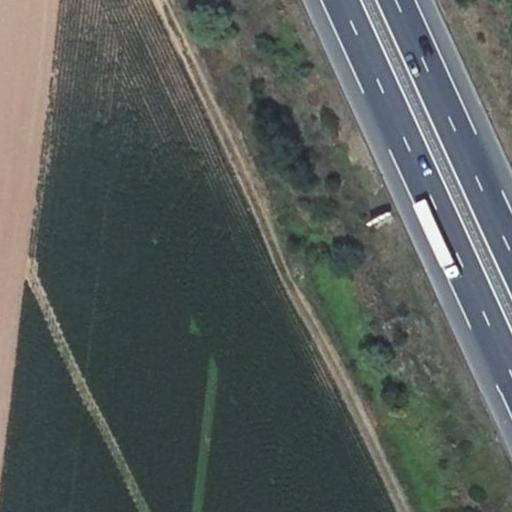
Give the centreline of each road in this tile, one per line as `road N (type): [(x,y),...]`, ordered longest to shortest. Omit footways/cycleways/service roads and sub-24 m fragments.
road 1 (motorway): [(340,0),(511,377)]
road 2 (motorway): [(511,253),(396,0)]
